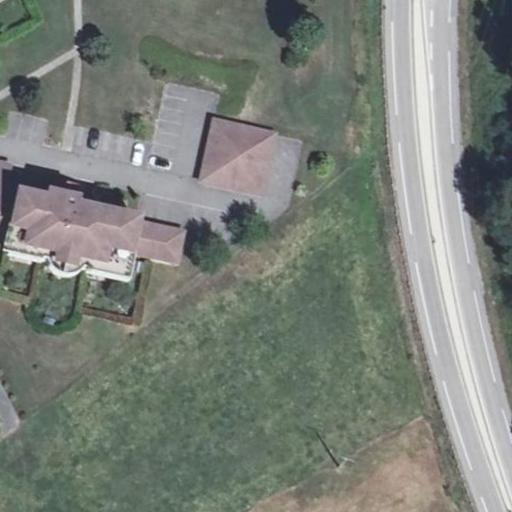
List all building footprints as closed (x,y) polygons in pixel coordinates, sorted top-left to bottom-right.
[(274,136),(215,123),(203,181),(261,193),(274,136)] [(137,224),(137,221),(77,207),(78,202),(74,201),(77,187),(53,182),(49,200),(46,199),(45,205),(18,200),(11,200),(0,198),(0,193),(1,189),(3,173),(0,172),(0,232),(12,235),(10,245),(9,250),(12,250),(44,256),(43,267),(48,267),(48,269),(50,271),(51,273),(52,275),(54,277),(56,278),(58,279),(60,280),(62,281),(63,281),(65,282),(67,282),(69,282),(71,281),(72,281),(74,280),(76,280),(79,278),(81,277),(85,273),(89,274),(91,264),(126,270),(129,255),(132,255),(132,253),(178,261),(183,232),(137,224)] [(12,191),(1,189),(0,193),(0,198),(11,200),(12,191)] [(12,235),(0,232),(0,243),(10,245),(12,235)] [(126,270),(91,264),(89,274),(125,280),(126,270)]
